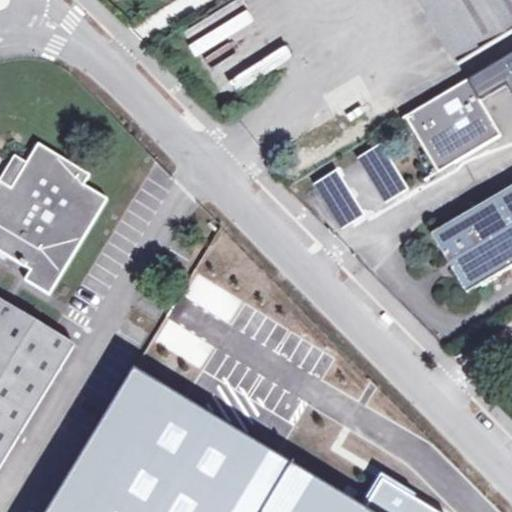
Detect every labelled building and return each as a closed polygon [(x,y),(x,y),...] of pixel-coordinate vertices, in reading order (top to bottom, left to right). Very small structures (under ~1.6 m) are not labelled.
[(511,0),(416,0),(456,66),(511,32),(511,0)] [(293,71),(317,92),(363,39),(339,19),(293,71)] [(438,153),(446,167),(502,135),(494,121),(496,120),(492,111),(489,113),(482,100),(484,99),(484,98),(510,82),(511,85),(511,52),(409,114),(433,156),(438,153)] [(492,111),(484,99),(482,100),(489,113),(492,111)] [(504,133),(496,120),(494,121),(502,135),(504,133)] [(89,174),(38,143),(11,188),(0,181),(0,250),(30,269),(25,279),(48,293),(105,199),(83,185),(89,174)] [(438,153),(433,156),(441,170),(446,167),(438,153)] [(511,187),(431,235),(465,293),(511,265),(511,187)] [(0,299),(0,467),(75,345),(0,299)] [(302,461),(224,414),(214,431),(180,412),(119,511),(306,511),(317,494),(292,479),(302,461)]
